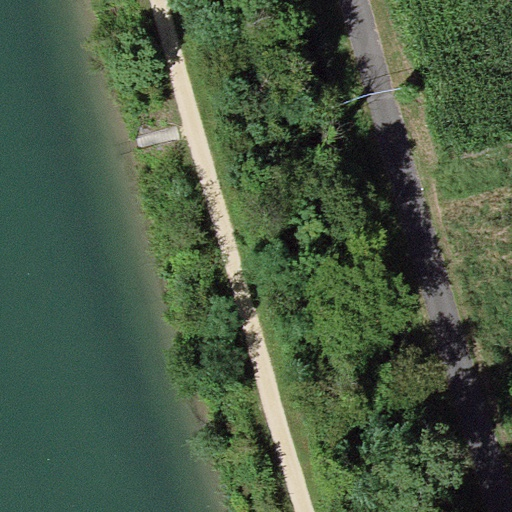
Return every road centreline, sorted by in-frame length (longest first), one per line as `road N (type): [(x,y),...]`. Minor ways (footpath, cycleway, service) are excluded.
road 1 (track): [(158,0),(253,347),(308,511)]
road 2 (track): [(362,0),(511,508)]
